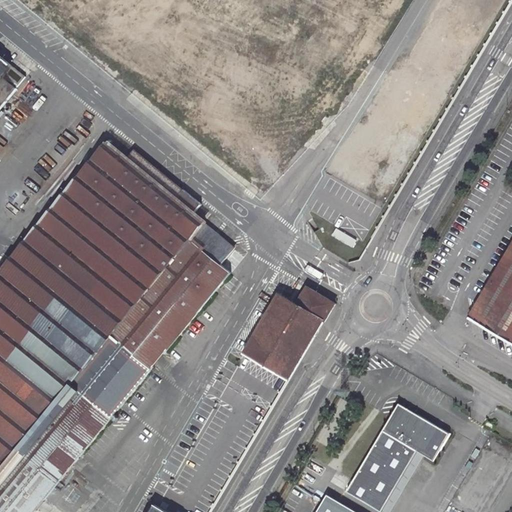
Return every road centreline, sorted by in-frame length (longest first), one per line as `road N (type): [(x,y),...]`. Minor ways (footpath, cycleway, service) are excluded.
road 1 (tertiary): [(511,23),(398,219),(373,283)]
road 2 (tertiary): [(394,291),(420,228),(511,77)]
road 3 (tertiary): [(361,324),(322,373),(240,511)]
road 4 (unknown): [(0,220),(22,220),(40,205),(117,115)]
road 5 (unknown): [(468,436),(407,398),(360,386)]
